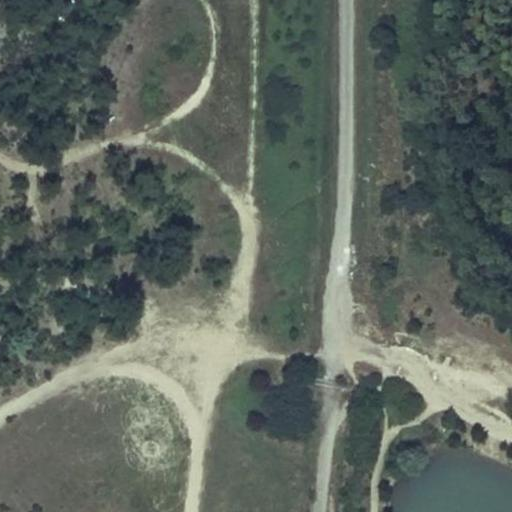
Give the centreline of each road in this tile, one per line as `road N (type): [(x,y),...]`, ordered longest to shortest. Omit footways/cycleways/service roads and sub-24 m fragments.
road 1 (unclassified): [(317,511),(346,185),(345,0)]
road 2 (track): [(0,416),(83,365),(149,341),(220,340),(335,355)]
road 3 (track): [(335,355),(373,358),(418,376),(511,428)]
